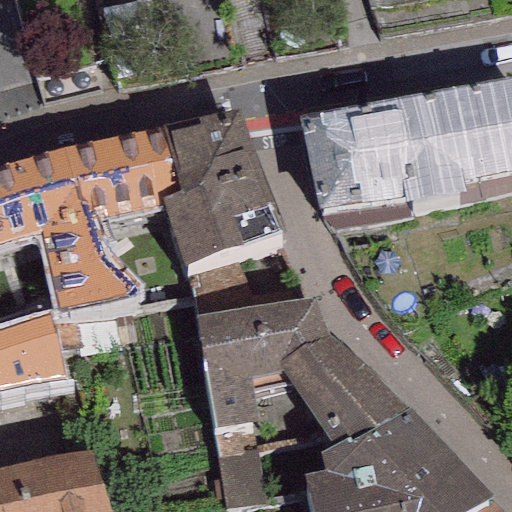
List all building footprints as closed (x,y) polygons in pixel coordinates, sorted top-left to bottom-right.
[(511,87),(298,129),(317,224),(464,196),(463,190),(511,180),(511,87)] [(238,111),(162,126),(178,190),(159,199),(183,267),(282,230),(238,111)] [(0,167),(0,254),(40,240),(57,323),(191,300),(183,267),(159,199),(178,190),(162,126),(0,167)] [(198,280),(206,323),(256,315),(249,272),(198,280)] [(318,306),(198,325),(224,511),(245,511),(305,500),(302,487),(325,483),(321,467),(332,460),(350,450),(350,454),(410,418),(328,347),(318,306)] [(0,391),(66,378),(51,310),(0,329),(0,391)] [(332,460),(321,467),(325,483),(302,487),(305,500),(307,511),(492,511),(494,511),(410,418),(350,454),(350,450),(332,460)] [(0,511),(108,511),(90,450),(0,469),(0,511)]
